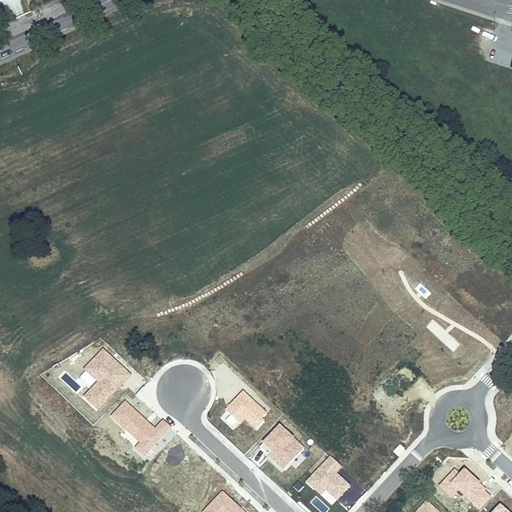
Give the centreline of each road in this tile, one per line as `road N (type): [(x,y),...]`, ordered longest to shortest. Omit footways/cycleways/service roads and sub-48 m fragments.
road 1 (unclassified): [(511,238),(252,0)]
road 2 (residential): [(287,511),(191,421),(183,387)]
